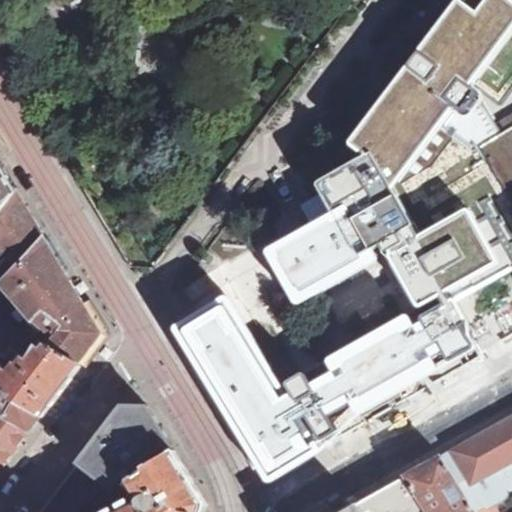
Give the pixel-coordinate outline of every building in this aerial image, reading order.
[(433,51),(471,0),(461,0),(427,47),(427,49),(433,54),(433,53),(433,51)] [(437,57),(470,81),(472,83),(511,28),(511,2),(508,0),(471,0),(433,51),(433,53),(433,54),(437,57)] [(511,0),(508,0),(511,2),(511,28),(472,83),(497,101),(501,102),(511,88),(511,0)] [(0,50),(15,41),(0,17),(0,50)] [(419,82),(443,102),(446,98),(462,109),(464,109),(477,93),(477,91),(476,90),(468,84),(470,81),(437,57),(433,62),(423,55),(421,55),(412,66),(412,68),(423,77),(419,82)] [(355,144),(359,148),(412,79),(413,78),(408,74),(405,75),(355,141),(355,144)] [(360,150),(369,156),(373,159),(391,172),(396,177),(400,177),(403,175),(442,124),(451,111),(451,109),(451,107),(443,102),(419,82),(413,78),(412,79),(359,148),(360,150)] [(511,113),(494,121),(499,131),(511,124),(511,113)] [(387,177),(421,237),(467,212),(471,213),(498,260),(497,262),(470,278),(475,285),(479,286),(483,286),(511,268),(511,210),(509,206),(511,204),(511,201),(496,173),(481,147),(474,150),(473,148),(442,124),(403,175),(400,177),(396,177),(391,172),(387,177)] [(511,128),(481,147),(496,173),(511,201),(511,204),(509,206),(511,210),(511,128)] [(358,171),(361,174),(373,159),(369,156),(358,171)] [(392,249),(393,252),(421,237),(387,177),(391,172),(373,159),(361,174),(358,171),(356,166),(354,166),(347,169),(347,171),(347,172),(336,179),(335,177),(333,177),(322,183),(322,185),(326,194),(329,194),(333,192),(340,205),(336,207),(335,210),(338,214),(347,208),(371,250),(382,244),(386,251),(388,251),(392,249)] [(0,216),(18,192),(0,162),(0,216)] [(0,278),(5,284),(47,240),(35,220),(18,192),(0,216),(0,247),(10,257),(6,262),(0,266),(0,278)] [(371,250),(347,208),(338,214),(317,225),(317,229),(340,272),(346,276),(374,259),(375,257),(371,250)] [(392,256),(421,304),(423,305),(470,278),(497,262),(498,260),(471,213),(467,212),(421,237),(393,252),(392,256)] [(317,229),(317,225),(272,250),(272,253),(299,299),(303,299),(346,276),(340,272),(317,229)] [(5,284),(24,306),(36,321),(71,281),(47,240),(5,284)] [(51,348),(80,365),(104,333),(100,327),(101,326),(94,316),(93,317),(82,298),(83,298),(76,286),(75,287),(71,281),(36,321),(58,340),(51,348)] [(284,399),(290,396),(231,298),(229,297),(181,327),(181,331),(269,479),(272,480),(321,451),(321,449),(309,427),(303,431),(313,447),(275,469),(274,467),(271,469),(188,331),(192,328),(190,325),(223,306),(224,308),(228,306),(284,399)] [(426,323),(435,338),(439,338),(464,324),(466,322),(466,319),(456,301),(454,301),(425,317),(424,318),(426,323)] [(24,306),(5,322),(40,342),(46,345),(51,348),(58,340),(36,321),(24,306)] [(309,427),(290,396),(284,399),(228,306),(224,308),(223,306),(190,325),(192,328),(188,331),(271,469),(274,467),(275,469),(313,447),(303,431),(309,427)] [(39,345),(40,342),(5,322),(0,318),(0,351),(9,357),(16,347),(31,359),(39,345)] [(334,365),(338,373),(342,370),(341,368),(411,328),(413,331),(416,329),(410,320),(405,319),(337,358),(334,362),(334,365)] [(416,329),(431,356),(444,348),(439,338),(435,338),(426,323),(416,329)] [(464,324),(439,338),(444,348),(450,358),(453,359),(474,347),(475,344),(464,324)] [(338,373),(353,400),(359,397),(361,400),(430,361),(428,358),(431,356),(416,329),(413,331),(411,328),(341,368),(342,370),(338,373)] [(354,401),(350,404),(362,424),(371,419),(368,414),(430,380),(432,384),(435,382),(445,371),(453,366),(463,361),(465,365),(482,356),(475,344),(474,347),(453,359),(450,358),(444,348),(431,356),(436,364),(435,368),(363,409),(359,409),(354,401)] [(0,389),(42,414),(80,365),(51,348),(46,345),(45,348),(39,345),(31,359),(16,347),(9,357),(0,351),(0,389)] [(353,400),(354,401),(359,409),(363,409),(435,368),(436,364),(431,356),(428,358),(430,361),(361,400),(359,397),(353,400)] [(290,396),(309,427),(314,424),(323,439),(326,439),(337,432),(337,430),(329,416),(350,404),(354,401),(353,400),(338,373),(313,387),(307,374),(305,374),(290,383),(290,385),(295,393),(290,396)] [(0,413),(30,431),(42,414),(0,389),(0,413)] [(134,476),(174,449),(149,407),(123,406),(80,463),(105,482),(114,489),(125,477),(128,479),(134,475),(134,476)] [(0,467),(1,468),(30,431),(0,413),(0,467)] [(462,488),(474,481),(511,459),(511,418),(444,457),(462,488)] [(204,511),(206,508),(207,508),(208,504),(174,449),(134,476),(135,478),(131,481),(140,497),(138,506),(127,511),(122,511),(121,510),(117,511),(204,511)] [(476,511),(462,488),(444,457),(407,477),(428,511),(476,511)] [(81,511),(105,482),(80,463),(44,510),(46,511),(81,511)] [(354,507),(356,511),(428,511),(407,477),(354,507)] [(493,511),(474,481),(462,488),(476,511),(493,511)]
